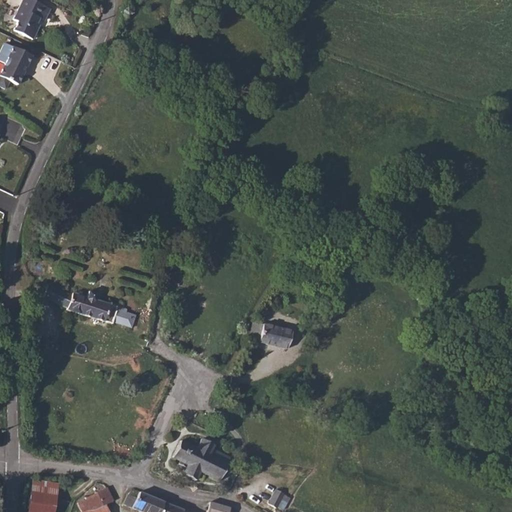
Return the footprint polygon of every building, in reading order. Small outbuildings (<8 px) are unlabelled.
[(38,22),(36,20),(45,4),(37,0),(18,0),(11,14),(18,18),(12,27),(31,37),(38,22)] [(19,86),(32,55),(12,46),(0,70),(0,86),(7,90),(11,82),(19,86)] [(63,303),(68,307),(76,311),(83,314),(116,326),(130,331),(135,313),(85,295),(83,294),(81,291),(79,290),(76,291),(75,293),(74,295),(66,293),(63,303)] [(22,325),(25,356),(35,355),(32,325),(22,325)] [(252,342),(287,348),(289,344),(294,333),(275,328),(265,326),(263,333),(255,332),(252,342)] [(25,356),(25,364),(36,363),(35,355),(25,356)] [(169,460),(185,467),(181,475),(195,482),(199,473),(216,481),(226,460),(210,453),(212,448),(213,445),(199,439),(195,446),(179,439),(169,460)] [(212,448),(210,453),(226,460),(228,455),(212,448)] [(35,511),(41,511),(60,511),(67,488),(41,482),(35,511)] [(93,491),(97,504),(104,502),(110,499),(104,486),(93,491)] [(160,511),(166,501),(146,490),(133,487),(126,501),(148,511),(160,511)] [(82,496),(87,508),(97,504),(93,491),(82,496)] [(281,511),(282,511),(286,507),(291,500),(282,494),(274,506),(281,511)] [(185,511),(187,510),(166,501),(160,511),(185,511)] [(78,511),(107,511),(104,502),(97,504),(87,508),(78,511)] [(227,511),(230,507),(211,503),(207,511),(227,511)]
